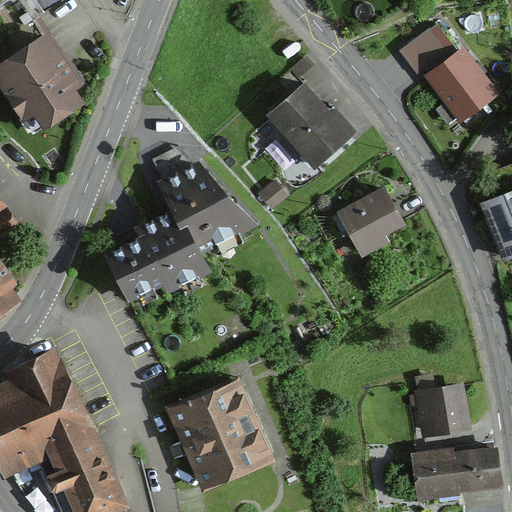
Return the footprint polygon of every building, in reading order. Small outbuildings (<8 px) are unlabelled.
[(0,0),(0,11),(17,0),(0,0)] [(42,40),(0,67),(0,82),(36,136),(85,104),(42,40)] [(500,91),(469,51),(436,77),(467,117),(500,91)] [(352,135),(302,82),(265,118),(314,170),(352,135)] [(150,218),(180,280),(211,265),(197,237),(248,213),(200,160),(164,178),(177,205),(150,218)] [(511,183),(479,197),(504,255),(511,251),(511,183)] [(287,197),(279,185),(261,199),(269,210),(287,197)] [(382,190),(336,218),(362,260),(385,247),(382,242),(405,229),(382,190)] [(0,308),(18,295),(0,271),(0,247),(22,232),(0,202),(0,308)] [(167,286),(180,280),(150,218),(145,220),(149,230),(110,249),(133,295),(164,280),(167,286)] [(18,379),(0,387),(0,449),(15,473),(55,455),(81,511),(117,511),(136,504),(63,344),(12,367),(18,379)] [(234,384),(169,413),(204,491),(269,462),(234,384)] [(462,389),(413,397),(420,435),(468,428),(462,389)] [(494,450),(415,461),(420,499),(500,488),(494,450)]
